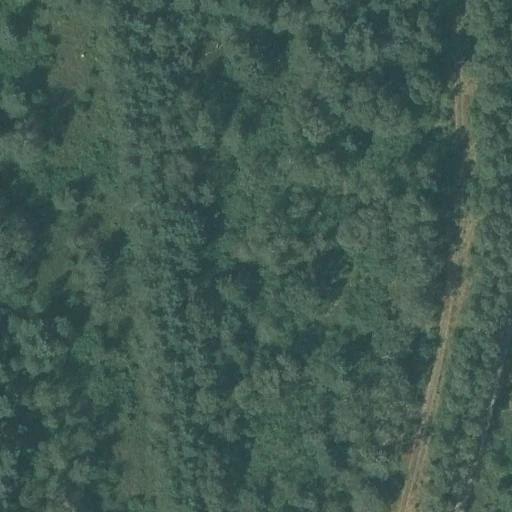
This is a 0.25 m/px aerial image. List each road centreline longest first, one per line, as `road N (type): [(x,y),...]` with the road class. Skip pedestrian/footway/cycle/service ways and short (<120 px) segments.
road 1 (track): [(400,511),(455,244),(448,0)]
road 2 (track): [(511,307),(458,511)]
